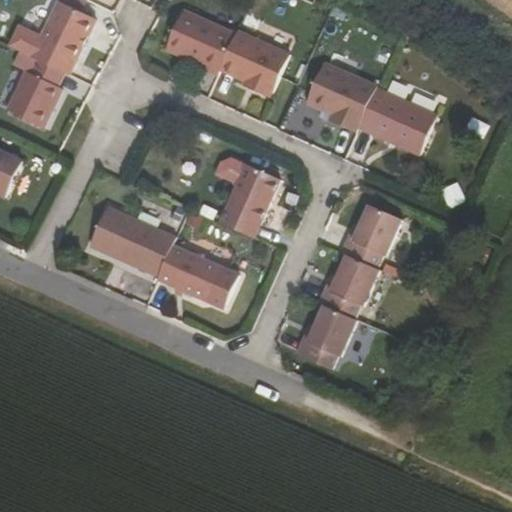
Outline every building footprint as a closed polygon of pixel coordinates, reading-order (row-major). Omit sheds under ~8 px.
[(94,19),(58,0),(57,0),(50,14),(88,30),(94,19)] [(235,37),(182,13),(164,52),(218,76),(220,70),(235,37)] [(36,61),(64,74),(88,30),(50,14),(27,57),(36,61)] [(244,85),(266,95),(276,90),(291,54),(238,30),(235,37),(220,70),(246,81),(244,85)] [(6,113),(44,131),(63,92),(56,89),(64,74),(36,61),(27,78),(24,76),(6,113)] [(360,127),(378,86),(324,63),(308,100),(333,112),(330,119),(358,132),(360,127)] [(378,86),(360,127),(419,153),(436,112),(378,86)] [(0,198),(6,201),(17,178),(7,173),(14,160),(0,153),(0,198)] [(24,165),(14,160),(7,173),(17,178),(24,165)] [(246,167),(227,210),(251,221),(269,178),(246,167)] [(260,226),(279,183),(269,178),(251,221),(260,226)] [(405,220),(373,204),(364,224),(357,239),(352,237),(345,253),(351,256),(379,270),(387,255),(389,256),(405,220)] [(109,208),(89,248),(157,280),(172,248),(176,240),(109,208)] [(357,239),(364,224),(359,222),(352,237),(357,239)] [(157,280),(156,283),(208,306),(223,271),(172,248),(157,280)] [(357,317),(363,305),(365,306),(382,272),(379,270),(351,256),(341,275),(333,290),(328,288),(322,302),(357,317)] [(335,272),(328,288),(333,290),(341,275),(335,272)] [(359,321),(356,319),(357,317),(322,302),(326,306),(317,326),(310,341),(305,339),(298,353),(333,370),(340,356),(342,357),(359,321)] [(310,341),(317,326),(313,323),(305,339),(310,341)]
